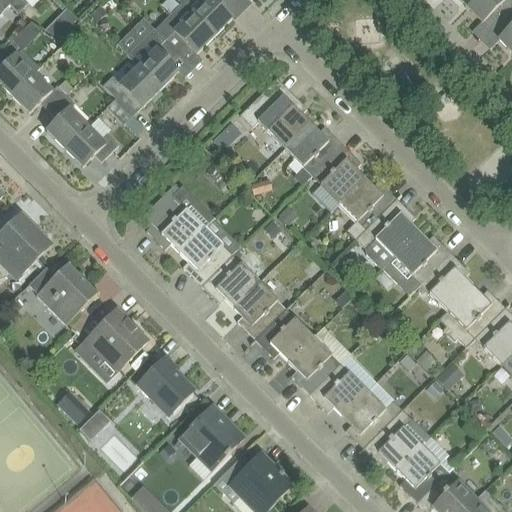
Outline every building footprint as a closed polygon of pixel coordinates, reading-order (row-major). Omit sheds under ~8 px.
[(0,0),(0,17),(1,16),(0,16),(9,7),(18,16),(18,15),(3,0),(0,0)] [(3,0),(18,15),(27,7),(25,4),(28,0),(3,0)] [(188,0),(182,6),(183,6),(192,16),(215,39),(233,21),(219,6),(224,1),(223,0),(188,0)] [(457,0),(467,10),(476,0),(457,0)] [(498,26),(511,12),(511,0),(476,0),(467,10),(483,25),(490,18),(498,26)] [(154,30),(153,31),(177,55),(187,46),(197,57),(215,39),(192,16),(183,6),(155,32),(154,30)] [(100,8),(91,18),(98,25),(107,16),(100,8)] [(67,12),(59,20),(70,30),(77,22),(67,12)] [(511,12),(498,26),(506,35),(499,42),(511,55),(511,12)] [(22,20),(16,26),(22,33),(29,27),(22,20)] [(127,58),(130,61),(161,92),(180,74),(169,64),(177,55),(153,31),(127,58)] [(0,85),(11,97),(35,74),(36,75),(41,70),(13,42),(3,53),(0,55),(0,85)] [(161,92),(130,61),(138,69),(120,86),(113,78),(104,88),(116,101),(133,119),(143,110),(161,92)] [(41,106),(49,114),(67,96),(58,87),(53,92),(36,75),(35,74),(11,97),(30,116),(41,106)] [(258,124),(285,151),(311,126),(302,117),(308,112),(289,93),(258,124)] [(48,134),(65,151),(88,129),(71,111),(76,106),(67,96),(49,114),(58,123),(48,134)] [(133,119),(116,101),(107,110),(110,114),(124,128),(126,126),(133,119)] [(303,169),(312,178),(343,147),(325,130),(320,135),(311,126),(285,151),(303,169)] [(88,129),(65,151),(83,170),(95,158),(102,165),(119,148),(108,137),(102,143),(88,129)] [(231,147),(221,137),(214,143),(224,154),(231,147)] [(312,178),(339,205),(365,180),(356,172),(362,166),(343,147),(312,178)] [(339,205),(357,223),(347,234),(356,242),(354,243),(355,244),(398,202),(379,184),(374,189),(365,180),(339,205)] [(272,192),(269,182),(251,188),(254,198),(272,192)] [(177,204),(185,196),(175,187),(156,206),(166,215),(147,234),(166,253),(171,247),(180,256),(205,231),(177,204)] [(381,272),(382,272),(419,235),(410,226),(416,221),(398,202),(355,244),(364,253),(365,258),(381,273),(381,272)] [(288,228),(295,222),(285,212),(279,219),(288,228)] [(0,264),(18,282),(28,272),(53,247),(22,216),(0,237),(0,264)] [(273,225),(266,232),(274,240),(281,233),(273,225)] [(201,288),(232,258),(205,231),(180,256),(189,265),(183,270),(201,288)] [(382,272),(408,299),(420,287),(451,256),(434,238),(428,244),(419,235),(382,272)] [(225,301),(234,310),(259,285),(237,262),(242,257),(238,252),(232,258),(201,288),(220,307),(225,301)] [(451,256),(420,287),(421,287),(447,314),(437,324),(438,325),(439,323),(473,289),(465,280),(470,275),(451,256)] [(70,265),(56,279),(47,270),(28,288),(37,298),(36,298),(66,328),(86,309),(100,295),(99,294),(97,296),(69,268),(71,266),(70,265)] [(287,312),(259,285),(234,310),(243,319),(238,325),(256,343),(287,312)] [(475,342),(506,311),(488,293),(482,298),(473,289),(439,323),(448,332),(445,335),(454,344),(457,342),(466,350),(475,342)] [(475,342),(502,369),(511,358),(511,316),(506,311),(475,342)] [(118,312),(103,327),(79,351),(88,361),(94,355),(116,377),(149,344),(118,312)] [(280,356),(289,365),(314,340),(287,312),(256,343),(274,361),(280,356)] [(406,326),(397,318),(389,326),(398,334),(406,326)] [(341,366),(314,340),(289,365),(297,374),(292,379),(310,397),(341,366)] [(418,344),(410,352),(417,359),(425,351),(418,344)] [(407,357),(400,364),(409,373),(416,366),(407,357)] [(511,358),(502,369),(511,378),(511,358)] [(169,418),(180,408),(194,394),(173,373),(175,370),(166,361),(151,375),(139,386),(169,418)] [(334,410),(343,419),(368,394),(341,366),(310,397),(328,416),(334,410)] [(448,392),(458,383),(447,372),(438,381),(448,392)] [(346,433),(365,452),(403,413),(394,404),(386,412),(368,394),(343,419),(352,428),(346,433)] [(70,395),(58,407),(78,427),(90,415),(70,395)] [(478,401),(469,403),(471,415),(481,413),(478,401)] [(214,409),(200,423),(180,442),(198,461),(202,457),(216,471),(231,456),(230,455),(245,440),(244,439),(241,441),(224,425),(227,422),(214,409)] [(96,411),(78,431),(90,442),(108,422),(96,411)] [(388,465),(397,474),(431,440),(414,422),(413,423),(403,413),(365,452),(383,470),(388,465)] [(511,445),(511,440),(508,437),(501,443),(507,450),(511,445)] [(489,439),(481,447),(485,451),(491,451),(495,446),(489,439)] [(418,506),(449,475),(441,467),(450,458),(431,440),(397,474),(406,482),(400,488),(418,506)] [(166,464),(176,453),(169,446),(159,457),(166,464)] [(254,511),(269,511),(293,488),(283,479),(285,477),(282,475),(281,476),(262,457),(247,471),(230,488),(242,500),(254,511)] [(467,511),(477,503),(449,475),(418,506),(424,511),(467,511)] [(167,511),(144,489),(131,501),(140,511),(167,511)] [(486,511),(477,503),(467,511),(486,511)]
